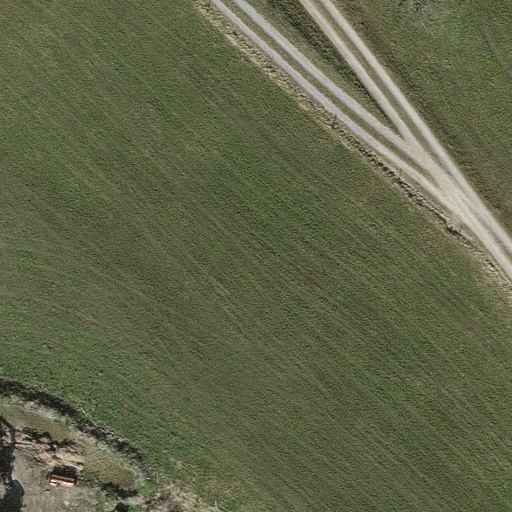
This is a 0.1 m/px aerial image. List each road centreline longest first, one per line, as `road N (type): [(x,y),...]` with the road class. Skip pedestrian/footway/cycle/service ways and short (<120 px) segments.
road 1 (track): [(481,219),(234,0)]
road 2 (track): [(320,0),(511,256)]
